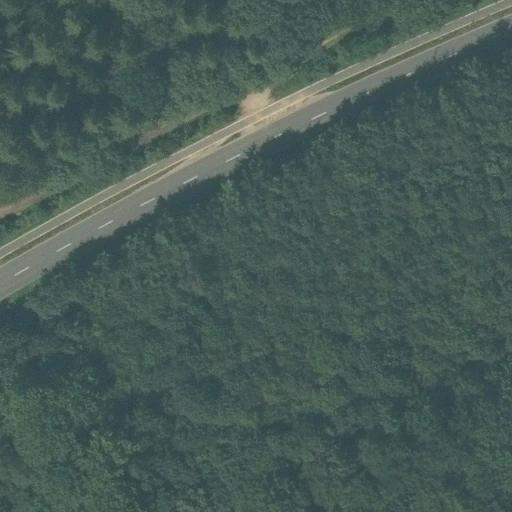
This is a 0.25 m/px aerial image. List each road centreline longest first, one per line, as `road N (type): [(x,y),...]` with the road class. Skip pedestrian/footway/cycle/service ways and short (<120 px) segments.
road 1 (secondary): [(0,284),(226,162),(511,31)]
road 2 (track): [(9,208),(312,29),(393,0)]
